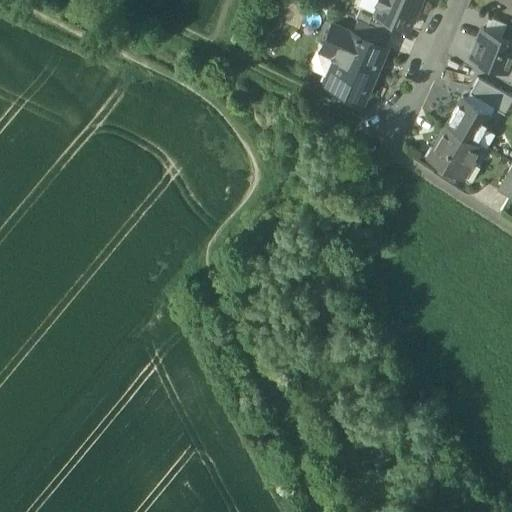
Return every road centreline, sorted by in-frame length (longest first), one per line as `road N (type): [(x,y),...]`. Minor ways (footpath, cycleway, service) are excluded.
road 1 (residential): [(396,144),(226,57),(251,0)]
road 2 (residential): [(459,0),(396,144)]
road 3 (residential): [(396,144),(423,172),(511,228)]
road 4 (track): [(226,57),(114,0)]
